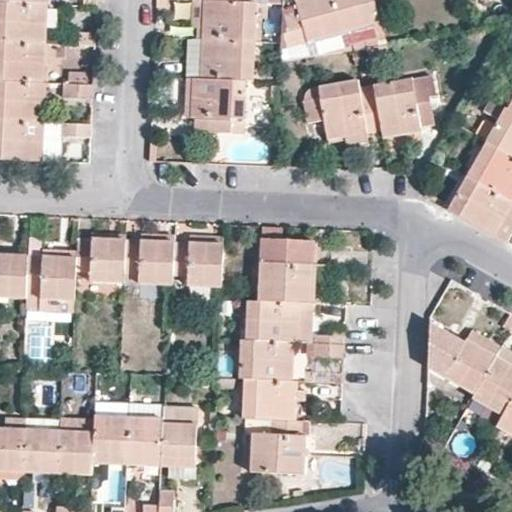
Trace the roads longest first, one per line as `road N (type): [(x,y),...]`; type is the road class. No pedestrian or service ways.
road 1 (residential): [(404,509),(415,218)]
road 2 (residential): [(135,202),(415,218)]
road 3 (residential): [(135,202),(145,0)]
road 4 (residential): [(0,195),(135,202)]
